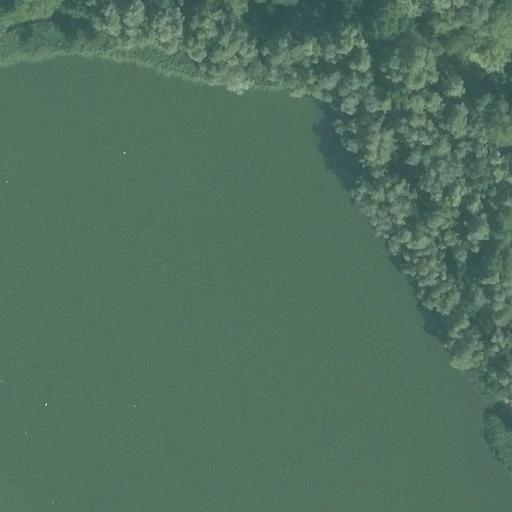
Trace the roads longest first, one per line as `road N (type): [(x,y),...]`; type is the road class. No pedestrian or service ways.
road 1 (track): [(511,216),(395,42),(346,38),(253,52)]
road 2 (track): [(0,30),(116,15),(253,52)]
